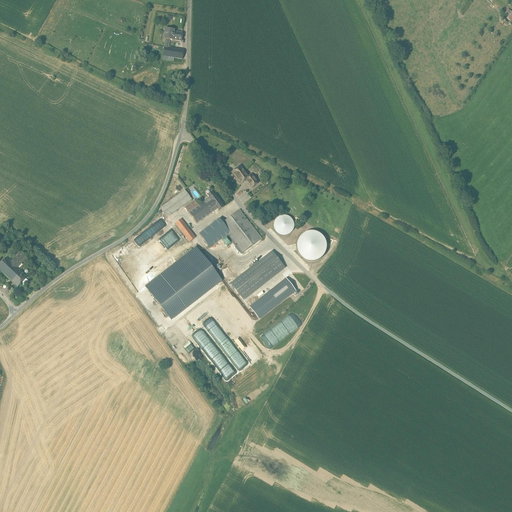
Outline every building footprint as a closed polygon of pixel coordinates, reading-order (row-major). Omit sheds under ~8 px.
[(511,14),(507,18),(504,16),(502,18),(509,23),(511,19),(511,14)] [(174,30),(165,29),(164,39),(163,39),(166,39),(169,40),(172,41),(173,40),(174,32),(174,30)] [(182,33),(174,32),(173,40),(181,41),(182,33)] [(184,50),(169,48),(169,40),(166,39),(165,43),(165,47),(164,47),(163,59),(168,60),(168,57),(182,59),(184,50)] [(248,177),(240,167),(232,173),(235,176),(234,177),(236,180),(238,180),(241,184),(245,180),(249,178),(248,177)] [(249,178),(245,180),(251,188),(258,183),(252,175),(248,177),(249,178)] [(185,191),(160,209),(167,218),(191,200),(185,191)] [(223,207),(214,195),(212,192),(207,195),(210,198),(204,202),(212,212),(217,209),(219,211),(223,207)] [(194,200),(185,207),(189,213),(199,206),(194,200)] [(199,206),(189,213),(197,224),(212,212),(204,202),(199,206)] [(239,210),(222,223),(230,233),(227,235),(232,240),(242,254),(262,238),(239,210)] [(293,229),(294,225),(293,222),(291,218),(287,216),(284,215),(280,216),(276,219),(274,222),(274,226),(274,229),(277,233),(280,235),(284,236),(288,235),(291,233),(293,229)] [(189,229),(181,219),(175,223),(183,233),(189,229)] [(219,219),(199,234),(210,248),(227,235),(230,233),(222,223),(219,219)] [(160,231),(160,234),(162,234),(162,230),(167,230),(167,228),(166,228),(166,222),(159,222),(159,226),(159,231),(160,231)] [(189,229),(183,233),(190,242),(195,238),(189,229)] [(297,255),(322,263),(330,236),(305,229),(297,255)] [(227,235),(210,248),(214,254),(232,240),(227,235)] [(194,239),(177,252),(182,258),(199,245),(194,239)] [(199,246),(146,288),(154,297),(207,256),(199,246)] [(21,252),(12,263),(17,268),(27,257),(21,252)] [(272,252),(231,284),(242,298),(272,274),(283,266),(278,260),(277,260),(272,252)] [(12,263),(6,258),(0,264),(0,270),(11,281),(21,271),(17,268),(12,263)] [(27,277),(21,271),(11,281),(17,287),(21,283),(23,285),(24,285),(27,281),(27,280),(25,278),(27,277)] [(288,279),(250,305),(259,319),(298,292),(288,279)] [(245,395),(275,374),(272,370),(242,391),(245,395)]
